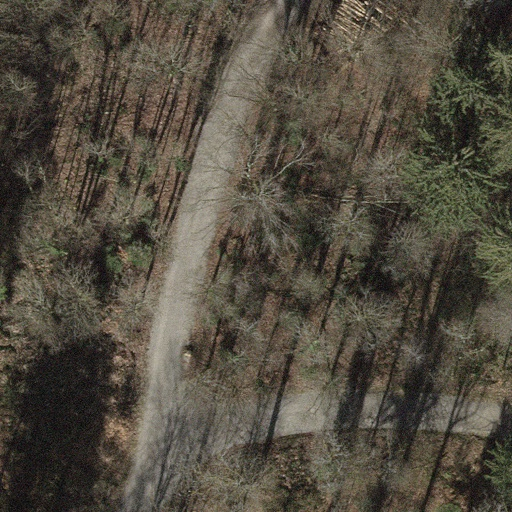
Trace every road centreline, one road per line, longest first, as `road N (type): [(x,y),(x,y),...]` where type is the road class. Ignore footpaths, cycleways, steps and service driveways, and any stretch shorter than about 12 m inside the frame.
road 1 (track): [(132,511),(206,165),(289,0)]
road 2 (track): [(511,434),(389,414),(234,427),(142,487)]
